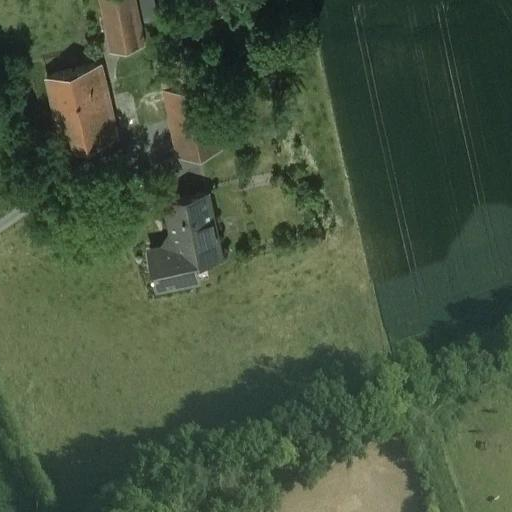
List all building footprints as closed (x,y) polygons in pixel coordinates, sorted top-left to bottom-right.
[(135,0),(101,0),(111,51),(144,45),(135,0)] [(229,0),(216,0),(210,2),(213,17),(232,13),(229,0)] [(204,51),(164,60),(169,86),(165,87),(179,153),(225,143),(211,77),(209,78),(204,51)] [(101,64),(46,76),(50,94),(48,95),(51,109),(54,108),(107,97),(101,64)] [(107,97),(54,108),(63,149),(116,138),(107,97)] [(206,190),(165,199),(174,240),(179,264),(187,262),(219,256),(206,190)] [(174,240),(149,245),(157,287),(190,280),(187,262),(179,264),(174,240)]
